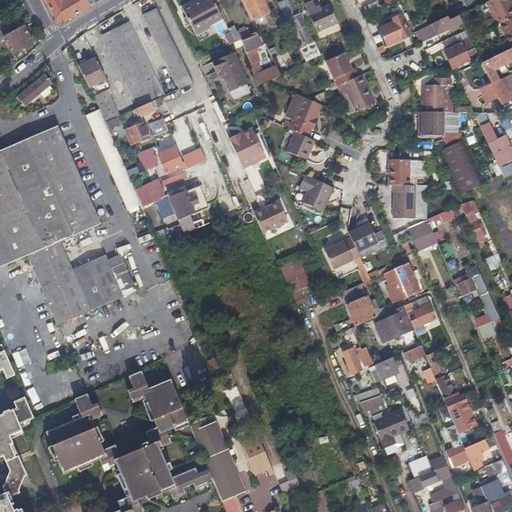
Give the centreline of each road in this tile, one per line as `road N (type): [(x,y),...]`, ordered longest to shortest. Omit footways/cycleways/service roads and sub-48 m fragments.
road 1 (unknown): [(53,40),(74,114),(183,366)]
road 2 (unclassified): [(396,511),(310,319)]
road 3 (residential): [(347,0),(398,110),(367,150),(356,181)]
road 4 (unknown): [(235,172),(158,0)]
